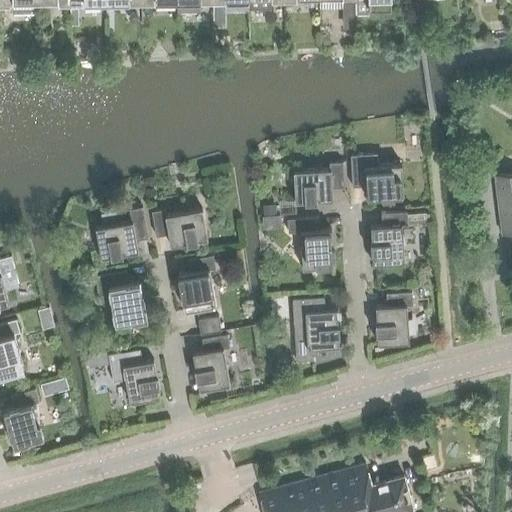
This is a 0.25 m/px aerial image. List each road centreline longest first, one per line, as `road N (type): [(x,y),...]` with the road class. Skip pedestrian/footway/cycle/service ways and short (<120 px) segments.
road 1 (secondary): [(1,496),(188,443)]
road 2 (residential): [(358,396),(348,214)]
road 3 (residential): [(188,443),(157,267)]
road 4 (secondary): [(188,443),(358,396)]
road 5 (secondary): [(358,396),(511,353)]
